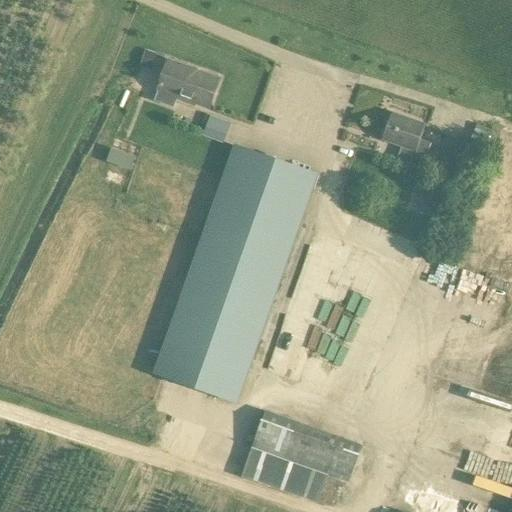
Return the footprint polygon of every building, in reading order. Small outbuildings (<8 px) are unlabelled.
[(156,54),(146,50),(141,66),(151,69),(156,54)] [(178,99),(209,110),(220,79),(167,60),(156,91),(158,92),(155,101),(175,108),(178,99)] [(422,167),(430,143),(420,140),(426,125),(392,113),(382,141),(401,148),(397,159),(422,167)] [(210,114),(201,133),(222,142),(230,122),(210,114)] [(133,157),(112,149),(107,161),(129,169),(133,157)] [(235,401),(315,175),(238,149),(158,374),(235,401)] [(332,321),(370,329),(376,300),(339,292),(332,321)] [(272,364),(296,370),(314,298),(305,296),(301,311),(287,308),(272,364)] [(320,504),(330,476),(349,483),(362,445),(268,411),(245,477),(320,504)]
